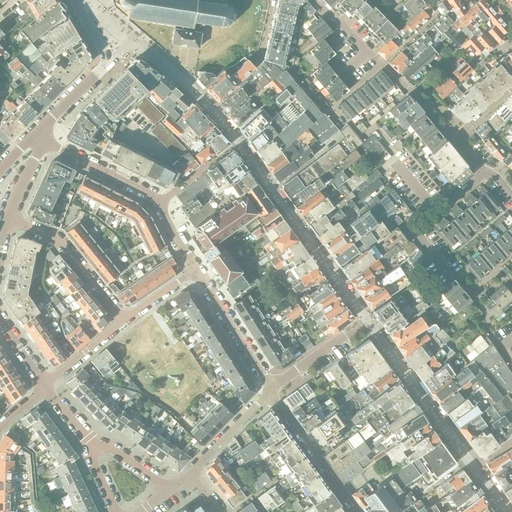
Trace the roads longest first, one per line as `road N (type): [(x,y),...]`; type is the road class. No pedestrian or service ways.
road 1 (residential): [(35,134),(110,63),(76,0)]
road 2 (residential): [(124,321),(64,248),(6,218)]
road 3 (residential): [(270,390),(357,511)]
road 4 (residential): [(270,390),(195,270)]
road 5 (residential): [(159,202),(48,143)]
